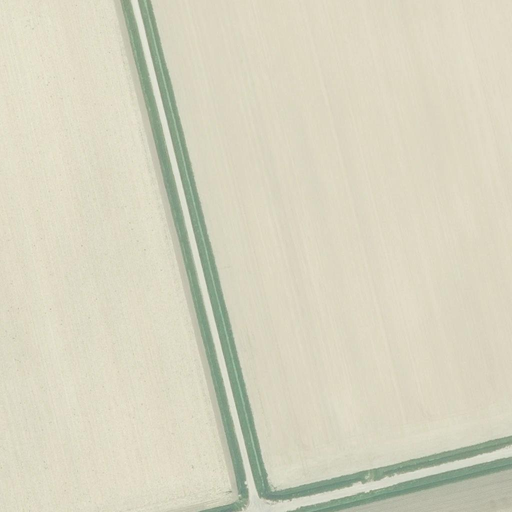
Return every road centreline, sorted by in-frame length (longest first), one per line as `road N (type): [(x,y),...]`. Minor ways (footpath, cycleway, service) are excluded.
road 1 (unclassified): [(258,511),(134,0)]
road 2 (unclassified): [(263,511),(511,453)]
